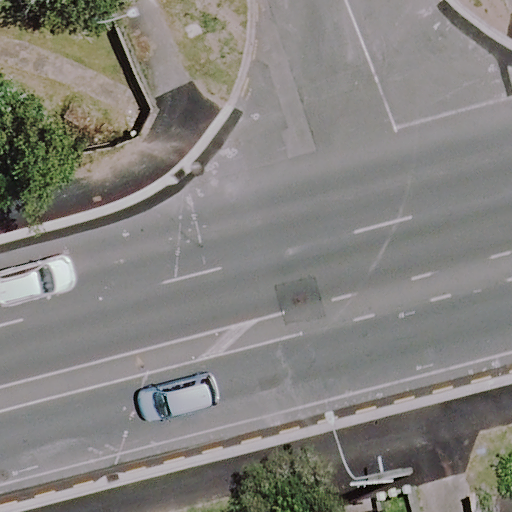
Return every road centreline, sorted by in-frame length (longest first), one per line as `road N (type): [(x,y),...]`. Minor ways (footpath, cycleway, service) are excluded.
road 1 (secondary): [(452,275),(0,397)]
road 2 (residential): [(341,0),(452,275)]
